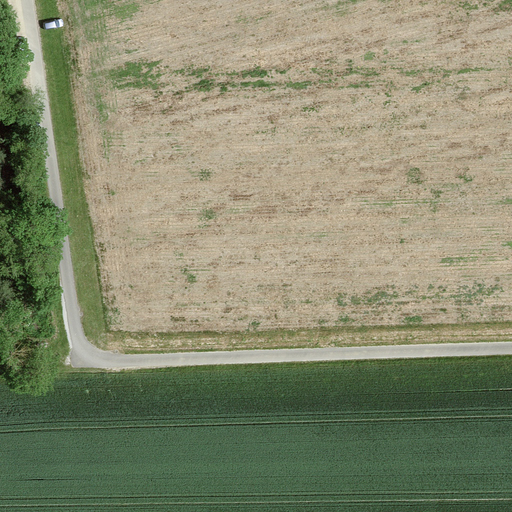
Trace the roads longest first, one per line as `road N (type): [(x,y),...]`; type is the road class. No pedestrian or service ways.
road 1 (track): [(511,348),(76,364)]
road 2 (track): [(76,364),(25,0)]
